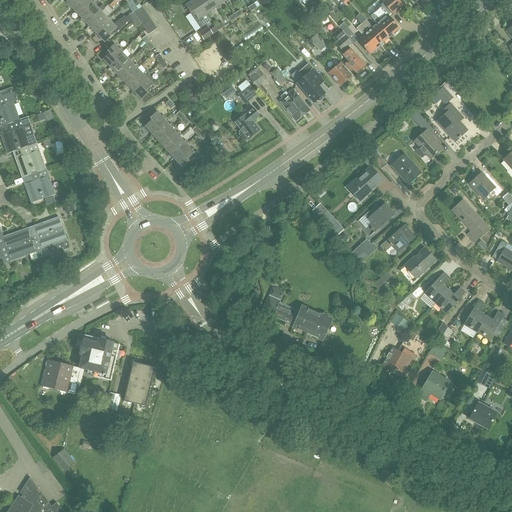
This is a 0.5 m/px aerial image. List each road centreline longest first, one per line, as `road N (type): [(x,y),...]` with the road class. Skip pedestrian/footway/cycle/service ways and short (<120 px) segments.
road 1 (residential): [(511,486),(268,385),(227,353),(169,270)]
road 2 (residential): [(271,173),(291,191),(450,62)]
road 3 (secondary): [(271,173),(438,46)]
road 4 (residential): [(511,128),(418,200),(419,222),(464,268)]
road 5 (residential): [(114,129),(183,83),(188,68),(159,21),(163,0)]
road 6 (tertiary): [(92,145),(0,1)]
road 7 (residential): [(114,129),(34,0)]
road 8 (secondary): [(7,335),(132,262)]
